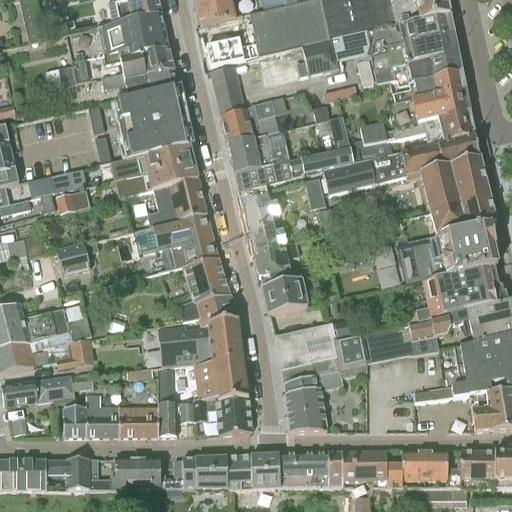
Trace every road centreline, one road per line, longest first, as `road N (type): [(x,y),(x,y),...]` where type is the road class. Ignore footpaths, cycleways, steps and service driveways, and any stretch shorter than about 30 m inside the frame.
road 1 (residential): [(174,0),(273,448)]
road 2 (residential): [(0,454),(273,448)]
road 3 (residential): [(273,448),(511,446)]
road 4 (unclassified): [(511,138),(489,117),(465,0)]
